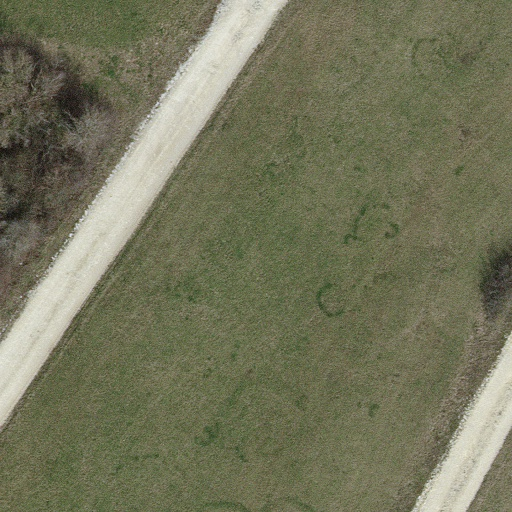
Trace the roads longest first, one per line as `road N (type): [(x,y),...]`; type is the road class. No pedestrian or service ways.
road 1 (track): [(0,385),(262,0)]
road 2 (track): [(511,394),(446,511)]
